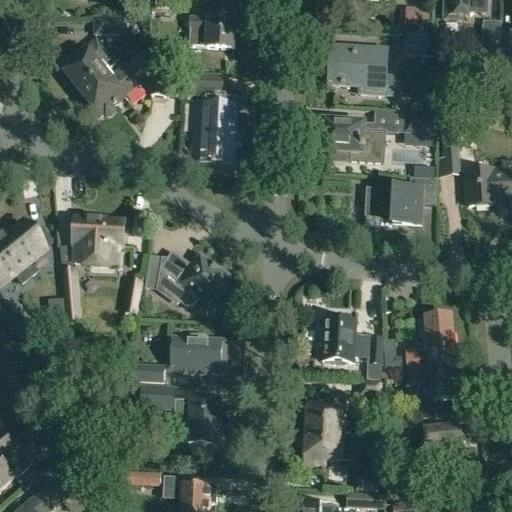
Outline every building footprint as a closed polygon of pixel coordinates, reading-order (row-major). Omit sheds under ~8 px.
[(178,11),(178,0),(155,0),(155,10),(178,11)] [(448,0),(449,1),(447,1),(447,19),(466,20),(467,3),(486,3),(486,0),(448,0)] [(206,51),(234,53),(235,24),(238,24),(239,6),(221,5),(221,20),(209,19),(209,22),(190,21),(189,35),(188,50),(206,51)] [(406,36),(427,37),(428,12),(415,11),(414,24),(406,23),(406,36)] [(97,20),(98,39),(130,38),(129,20),(97,20)] [(511,38),(501,38),(499,74),(511,74),(511,38)] [(430,42),(406,41),(405,57),(429,58),(430,42)] [(59,70),(79,95),(108,72),(104,66),(110,61),(96,43),(86,52),(84,50),(59,70)] [(496,48),(483,46),(481,70),(495,71),(496,48)] [(333,52),(332,89),(359,90),(359,99),(398,101),(399,79),(386,78),(387,55),(333,52)] [(108,72),(79,95),(99,120),(103,118),(104,119),(105,120),(106,120),(107,121),(109,120),(110,120),(111,120),(112,119),(113,118),(114,116),(114,115),(114,114),(114,112),(113,111),(112,110),(140,89),(125,69),(114,78),(108,72)] [(169,77),(154,76),(151,99),(165,101),(169,77)] [(223,81),(189,78),(187,99),(221,101),(223,81)] [(233,165),(237,109),(203,107),(199,162),(233,165)] [(436,119),(406,118),(405,136),(434,137),(436,119)] [(444,161),(458,160),(455,121),(441,122),(444,159),(444,161)] [(322,124),(321,155),(350,157),(350,165),(382,167),(384,136),(364,135),(364,127),(322,124)] [(494,174),(465,176),(468,210),(497,208),(497,207),(511,205),(511,165),(507,166),(508,174),(494,175),(494,174)] [(410,230),(421,231),(423,209),(435,210),(437,184),(410,183),(409,194),(366,192),(364,220),(410,229),(410,230)] [(128,226),(123,226),(96,225),(96,222),(81,221),(81,224),(75,223),(73,249),(75,249),(74,267),(121,270),(122,255),(126,255),(128,226)] [(0,289),(14,279),(15,278),(22,287),(37,275),(30,266),(31,265),(46,253),(44,251),(54,244),(42,230),(33,238),(23,225),(5,239),(3,237),(0,239),(0,289)] [(208,307),(227,280),(200,260),(193,270),(172,255),(167,262),(162,261),(156,294),(171,304),(172,302),(185,310),(193,309),(199,301),(208,307)] [(74,274),(61,275),(65,324),(78,323),(74,274)] [(123,317),(139,319),(144,286),(129,283),(123,317)] [(425,322),(428,351),(409,353),(410,365),(454,360),(451,320),(425,322)] [(356,325),(325,324),(322,365),(354,367),(354,361),(370,362),(370,368),(382,368),(383,343),(371,342),(370,350),(355,349),(356,325)] [(190,344),(170,343),(169,373),(223,376),(224,345),(207,344),(207,342),(205,340),(192,340),(190,342),(190,344)] [(458,402),(454,360),(410,365),(411,377),(430,375),(433,404),(458,402)] [(130,385),(164,387),(165,372),(131,371),(130,385)] [(382,388),(362,386),(361,399),(381,400),(382,388)] [(140,402),(149,402),(172,403),(173,391),(141,390),(140,402)] [(176,428),(189,429),(188,448),(218,449),(220,404),(190,403),(190,404),(177,403),(176,428)] [(309,408),(308,437),(350,440),(351,429),(343,429),(344,404),(327,403),(326,409),(323,409),(322,408),(321,407),(319,407),(318,407),(316,407),(315,407),(314,407),(312,408),(309,408)] [(422,422),(398,424),(399,441),(423,439),(422,422)] [(426,471),(442,469),(444,483),(465,482),(461,429),(423,433),(426,471)] [(0,494),(15,482),(31,468),(0,431),(0,494)] [(357,440),(350,440),(308,437),(306,466),(309,467),(310,468),(311,469),(313,469),(314,469),(316,469),(317,469),(319,468),(320,467),(323,467),(323,464),(340,465),(341,463),(356,464),(357,440)] [(84,443),(57,465),(77,489),(89,479),(83,472),(89,467),(84,443)] [(124,475),(123,488),(170,490),(170,477),(124,475)] [(377,483),(357,482),(356,495),(376,496),(377,483)] [(22,511),(53,511),(68,500),(55,485),(22,511)] [(210,511),(210,507),(216,507),(216,495),(211,495),(211,490),(180,488),(179,511),(210,511)] [(384,511),(385,500),(348,498),(347,511),(376,511),(384,511)]
